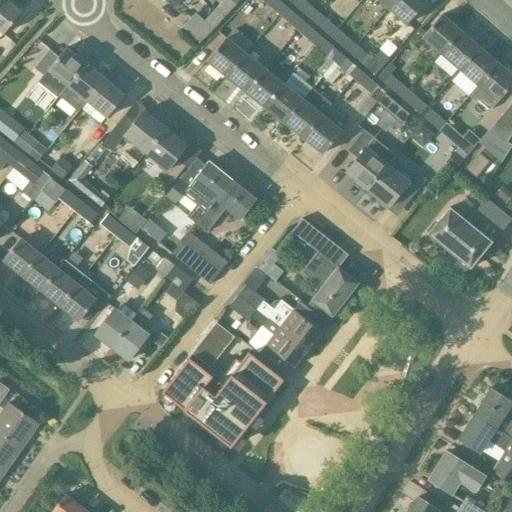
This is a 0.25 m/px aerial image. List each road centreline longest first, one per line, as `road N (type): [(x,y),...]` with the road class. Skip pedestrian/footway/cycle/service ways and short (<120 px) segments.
road 1 (residential): [(296,191),(78,12)]
road 2 (residential): [(141,404),(296,191)]
road 3 (residential): [(296,191),(474,334)]
road 4 (residential): [(358,511),(474,334)]
road 5 (residential): [(277,511),(141,404)]
road 6 (residential): [(118,401),(0,305)]
